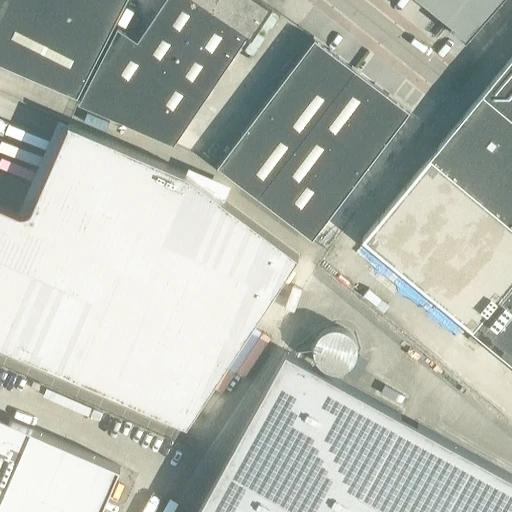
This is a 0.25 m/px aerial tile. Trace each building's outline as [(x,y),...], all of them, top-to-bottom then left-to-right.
[(0,0),(0,63),(77,97),(85,81),(126,0),(0,0)] [(164,0),(138,40),(118,27),(79,102),(174,144),(221,75),(248,35),(251,37),(271,7),(260,0),(164,0)] [(466,41),(498,0),(420,0),(452,25),(450,28),(466,41)] [(314,237),(410,111),(315,38),(218,165),(314,237)] [(511,56),(362,238),(511,361),(511,56)] [(298,256),(186,173),(69,122),(68,124),(69,124),(29,218),(0,205),(0,343),(187,425),(298,256)] [(511,511),(511,475),(286,351),(197,511),(511,511)] [(0,511),(100,511),(120,466),(0,414),(0,511)]
